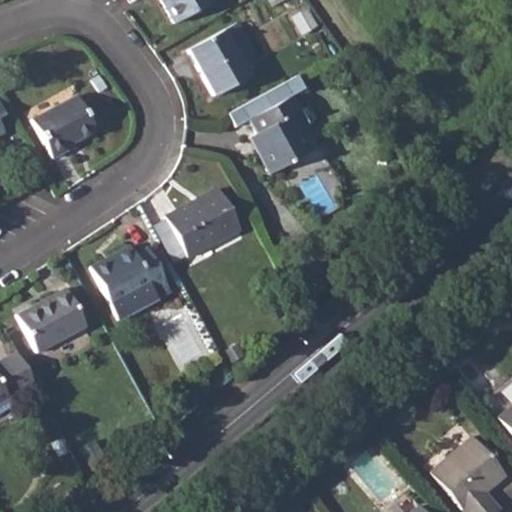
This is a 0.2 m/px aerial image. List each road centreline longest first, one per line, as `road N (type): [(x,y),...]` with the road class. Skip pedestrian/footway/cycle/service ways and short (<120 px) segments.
road 1 (secondary): [(121,511),(511,187)]
road 2 (residential): [(0,34),(41,19),(98,25),(158,104),(160,138),(147,165),(0,264)]
